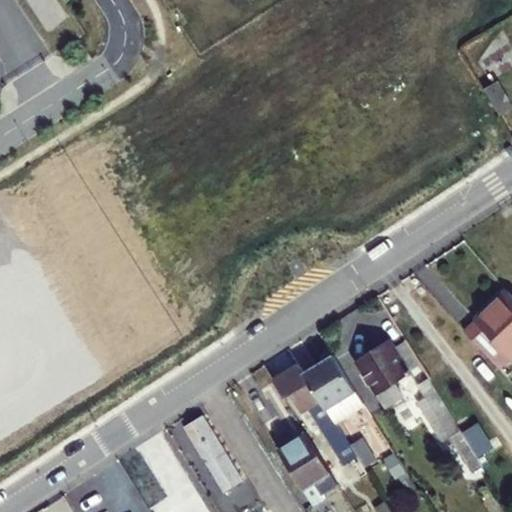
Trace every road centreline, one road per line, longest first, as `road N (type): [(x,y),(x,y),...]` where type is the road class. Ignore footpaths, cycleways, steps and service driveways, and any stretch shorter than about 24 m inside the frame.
road 1 (residential): [(511,173),(0,506)]
road 2 (residential): [(0,136),(125,56),(132,40),(112,0)]
